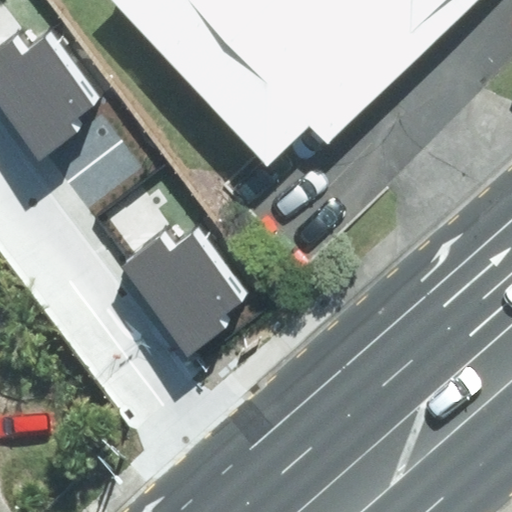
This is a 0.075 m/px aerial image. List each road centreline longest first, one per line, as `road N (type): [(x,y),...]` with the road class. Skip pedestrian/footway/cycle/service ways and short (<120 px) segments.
road 1 (residential): [(0,171),(270,511)]
road 2 (primary): [(312,511),(472,219),(511,183)]
road 3 (primary): [(329,511),(511,347)]
